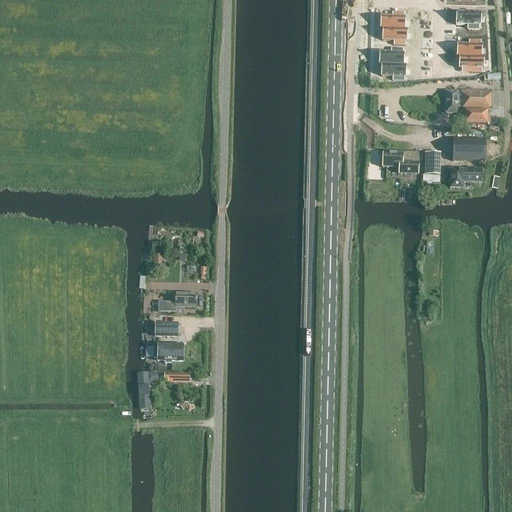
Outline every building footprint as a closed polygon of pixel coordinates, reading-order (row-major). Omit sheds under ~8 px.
[(381,17),(380,29),(383,29),(405,30),(406,17),(404,17),(404,13),(392,13),(392,17),(381,17)] [(456,13),(456,25),(468,25),(467,29),(479,30),(480,26),(481,26),(481,14),(456,13)] [(383,29),(382,41),(394,41),(394,46),(406,46),(406,42),(407,42),(407,30),(405,30),(383,29)] [(457,44),(457,57),(459,57),(482,58),(482,45),(481,45),(481,41),(469,41),(469,45),(457,44)] [(379,53),(379,65),(381,65),(404,66),(404,54),(403,53),(403,49),(391,49),(391,53),(379,53)] [(459,57),(459,69),(471,69),(470,73),(482,74),(483,70),(484,70),(484,58),(482,58),(459,57)] [(381,65),(381,77),(393,78),(393,82),(405,82),(405,78),(406,78),(406,66),(404,66),(381,65)] [(504,126),(504,93),(461,92),(461,93),(458,94),(458,93),(446,93),(446,115),(461,114),(461,126),(487,127),(488,126),(504,126)] [(485,162),(485,142),(454,141),(453,162),(485,162)] [(439,176),(439,154),(425,153),(425,175),(439,176)] [(418,176),(419,164),(403,163),(403,155),(383,154),(382,168),(399,169),(398,175),(418,176)] [(467,171),(459,171),(459,170),(451,170),(450,189),(463,189),(464,183),(466,183),(482,184),(482,170),(467,170),(467,171)] [(159,303),(158,313),(176,313),(176,308),(197,309),(197,295),(176,294),(176,303),(159,303)] [(155,324),(155,338),(178,338),(178,324),(155,324)] [(154,348),(154,359),(157,359),(157,362),(165,363),(165,365),(172,365),(172,363),(184,363),(185,345),(157,345),(157,348),(154,348)] [(150,410),(149,374),(138,375),(139,410),(150,410)] [(164,374),(164,381),(168,381),(168,383),(177,384),(178,375),(164,374)] [(182,402),(179,405),(183,410),(187,406),(182,402)]
